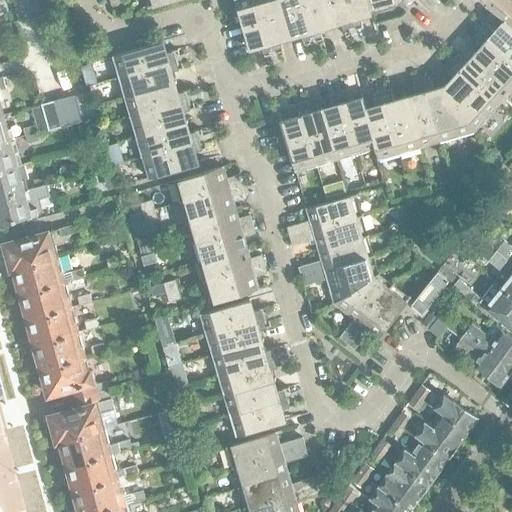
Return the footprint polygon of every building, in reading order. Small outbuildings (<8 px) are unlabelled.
[(13,0),(19,19),(30,16),(25,0),(13,0)] [(25,0),(30,16),(41,13),(37,0),(25,0)] [(37,0),(41,13),(50,10),(46,0),(37,0)] [(265,55),(273,53),(257,0),(235,0),(249,47),(261,43),(265,55)] [(280,38),(289,35),(279,0),(257,0),(273,53),(283,50),(280,38)] [(305,44),(313,42),(300,0),(279,0),(289,35),(301,32),(305,44)] [(320,26),(330,24),(323,0),(300,0),(313,42),(324,38),(320,26)] [(345,32),(353,30),(344,0),(323,0),(330,24),(341,20),(345,32)] [(344,0),(353,30),(362,27),(359,15),(371,12),(367,0),(344,0)] [(398,4),(401,0),(367,0),(371,12),(398,4)] [(511,29),(503,22),(495,31),(485,22),(478,29),(511,59),(511,29)] [(511,87),(511,59),(478,29),(472,36),(482,45),(475,54),(511,87)] [(119,75),(180,57),(178,49),(165,52),(162,41),(113,55),(119,75)] [(511,88),(511,87),(475,54),(467,62),(457,53),(450,60),(498,104),(511,88)] [(125,95),(173,81),(170,70),(183,67),(180,57),(119,75),(125,95)] [(474,130),(498,104),(450,60),(444,67),(454,76),(446,85),(474,130)] [(474,130),(446,85),(434,89),(430,76),(421,79),(439,140),(474,130)] [(419,146),(439,140),(421,79),(412,82),(416,94),(405,97),(419,146)] [(130,115),(192,98),(189,88),(176,92),(173,81),(125,95),(130,115)] [(419,146),(405,97),(395,100),(391,87),(381,90),(399,152),(419,146)] [(366,107),(363,97),(351,101),(347,89),(338,91),(356,152),(374,147),(374,146),(375,145),(365,108),(366,107)] [(378,159),(399,152),(381,90),(372,93),(376,105),(366,108),(363,97),(366,107),(365,108),(375,145),(374,146),(374,147),(378,159)] [(335,158),(356,152),(338,91),(330,94),(333,106),(321,109),(335,158)] [(64,98),(71,123),(82,120),(75,95),(64,98)] [(60,126),(71,123),(64,98),(53,101),(60,126)] [(136,135),(185,121),(182,110),(194,107),(192,98),(130,115),(136,135)] [(335,158),(321,109),(311,112),(307,100),(298,103),(315,164),(335,158)] [(49,129),(60,126),(53,101),(42,104),(49,129)] [(294,170),(315,164),(298,103),(289,105),(293,117),(281,121),(294,170)] [(3,113),(0,114),(0,141),(10,139),(3,113)] [(142,155),(203,137),(200,128),(188,132),(185,121),(136,135),(142,155)] [(25,135),(36,132),(34,125),(23,127),(25,135)] [(25,135),(27,142),(39,139),(36,132),(25,135)] [(148,176),(196,162),(193,150),(206,146),(203,137),(142,155),(148,176)] [(10,139),(0,141),(0,168),(21,163),(14,138),(10,139)] [(21,163),(0,168),(0,195),(24,189),(17,164),(21,163)] [(180,201),(241,183),(238,172),(227,176),(224,165),(174,180),(180,201)] [(44,176),(33,179),(35,186),(46,183),(44,176)] [(24,189),(0,195),(0,222),(42,211),(39,198),(49,195),(46,183),(35,186),(24,189)] [(186,220),(235,206),(232,195),(244,192),(241,183),(180,201),(186,220)] [(290,236),(362,214),(356,194),(306,209),(309,220),(287,226),(290,236)] [(511,205),(501,196),(495,203),(506,213),(511,206),(511,205)] [(143,212),(155,208),(152,199),(140,202),(143,212)] [(191,240),(253,222),(250,213),(239,217),(235,206),(186,220),(191,240)] [(143,212),(146,221),(157,217),(155,208),(143,212)] [(317,248),(368,233),(362,214),(290,236),(292,245),(314,238),(317,248)] [(197,260),(247,246),(244,236),(256,232),(253,222),(191,240),(197,260)] [(482,222),(476,230),(487,240),(486,240),(496,250),(497,249),(508,258),(511,261),(511,246),(504,239),(500,245),(493,239),(497,233),(492,229),(482,222)] [(71,225),(59,228),(61,236),(73,232),(71,225)] [(472,227),(464,237),(478,249),(486,240),(487,240),(476,230),(472,227)] [(10,267),(57,255),(50,230),(3,243),(10,267)] [(301,274),(374,253),(368,233),(317,248),(320,260),(299,266),(301,274)] [(148,253),(167,248),(164,239),(145,244),(148,253)] [(203,280),(264,263),(262,253),(250,257),(247,246),(197,260),(203,280)] [(496,250),(489,259),(500,268),(509,276),(501,286),(511,295),(511,261),(508,258),(497,249),(496,250)] [(333,301),(379,271),(374,253),(301,274),(304,284),(326,278),(333,301)] [(83,268),(62,273),(57,255),(10,267),(15,284),(17,284),(19,291),(64,280),(64,281),(86,275),(83,268)] [(209,302),(259,287),(255,275),(267,272),(264,263),(203,280),(209,302)] [(347,341),(393,282),(379,271),(333,301),(353,317),(339,336),(347,341)] [(434,303),(431,300),(447,280),(438,272),(413,303),(414,304),(411,307),(422,317),(434,303)] [(459,278),(453,284),(492,319),(495,316),(511,330),(511,295),(501,286),(495,281),(482,298),(459,278)] [(159,293),(178,288),(176,279),(164,282),(157,284),(159,293)] [(71,305),(64,281),(64,280),(19,291),(27,317),(71,305)] [(379,337),(402,307),(411,295),(393,282),(347,341),(354,347),(368,329),(379,337)] [(162,302),(169,301),(181,297),(178,288),(159,293),(162,302)] [(90,293),(78,296),(80,304),(92,301),(90,293)] [(207,333),(268,315),(265,307),(253,310),(249,299),(201,313),(207,333)] [(33,342),(78,330),(71,305),(27,317),(33,342)] [(435,306),(421,323),(427,328),(442,311),(435,306)] [(428,329),(437,336),(438,337),(451,320),(442,313),(428,329)] [(241,345),(262,339),(258,329),(271,325),(268,315),(207,333),(213,353),(241,345)] [(97,318),(85,321),(87,329),(99,326),(97,318)] [(511,339),(499,328),(493,323),(486,333),(472,323),(467,330),(487,345),(511,366),(511,339)] [(41,367),(85,356),(78,330),(33,342),(41,367)] [(501,384),(511,369),(511,366),(487,345),(467,330),(457,343),(477,357),(474,362),(501,384)] [(219,373),(279,356),(277,347),(265,350),(262,339),(241,345),(213,353),(219,373)] [(103,343),(91,346),(93,354),(106,351),(103,343)] [(74,396),(109,387),(107,381),(95,384),(91,370),(89,371),(85,356),(41,367),(48,395),(71,388),(74,396)] [(261,383),(273,379),(270,369),(282,365),(279,356),(219,373),(225,393),(261,383)] [(260,404),(291,395),(288,386),(276,390),(273,379),(261,383),(225,393),(231,413),(260,404)] [(416,393),(425,399),(431,391),(422,385),(416,393)] [(111,396),(109,387),(74,396),(77,408),(50,416),(56,439),(104,426),(101,413),(115,409),(111,396)] [(444,392),(434,406),(441,411),(468,431),(478,417),(451,397),(444,392)] [(418,409),(425,399),(416,393),(409,402),(418,409)] [(282,409),(294,405),(291,395),(260,404),(231,413),(237,435),(285,420),(282,409)] [(396,420),(406,427),(412,418),(402,411),(396,420)] [(441,411),(431,424),(458,444),(468,431),(441,411)] [(424,419),(414,434),(421,439),(448,459),(458,444),(431,424),(424,419)] [(399,436),(406,427),(396,420),(390,429),(399,436)] [(130,439),(109,445),(104,426),(56,439),(60,454),(64,453),(67,464),(111,451),(111,452),(132,448),(130,439)] [(305,445),(302,437),(280,443),(277,432),(227,447),(233,467),(305,445)] [(377,447),(386,453),(392,446),(383,439),(377,447)] [(421,439),(411,452),(439,471),(448,459),(421,439)] [(239,487),(288,472),(285,462),(308,455),(305,445),(233,467),(239,487)] [(379,463),(386,453),(377,447),(370,457),(379,463)] [(405,447),(395,460),(429,485),(439,471),(411,452),(405,447)] [(116,470),(111,452),(111,451),(67,464),(74,489),(118,477),(139,472),(137,464),(116,470)] [(395,460),(386,473),(420,498),(429,485),(395,460)] [(360,471),(369,478),(375,470),(365,463),(360,471)] [(362,487),(369,478),(360,471),(352,481),(362,487)] [(245,506),(317,485),(314,476),(292,483),(288,472),(239,487),(245,506)] [(386,473),(378,484),(412,509),(420,498),(386,473)] [(123,495),(118,477),(74,489),(79,511),(88,511),(125,502),(146,498),(143,490),(123,495)] [(378,484),(369,497),(375,501),(389,511),(409,511),(412,509),(378,484)] [(317,485),(245,506),(246,511),(300,511),(297,501),(319,495),(317,485)] [(342,495),(351,502),(357,493),(348,487),(342,495)] [(344,511),(351,502),(342,495),(335,504),(344,511)] [(389,511),(375,501),(367,511),(389,511)] [(127,511),(125,502),(88,511),(127,511)]
